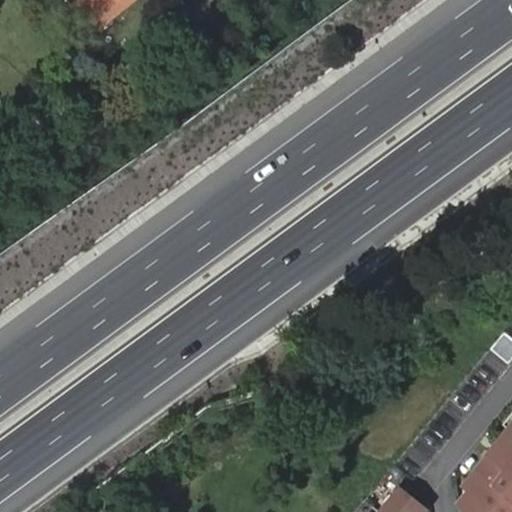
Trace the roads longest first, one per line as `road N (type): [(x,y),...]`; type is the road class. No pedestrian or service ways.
road 1 (motorway): [(511,14),(0,394)]
road 2 (motorway): [(0,469),(511,94)]
road 3 (residential): [(440,511),(443,478),(511,393)]
